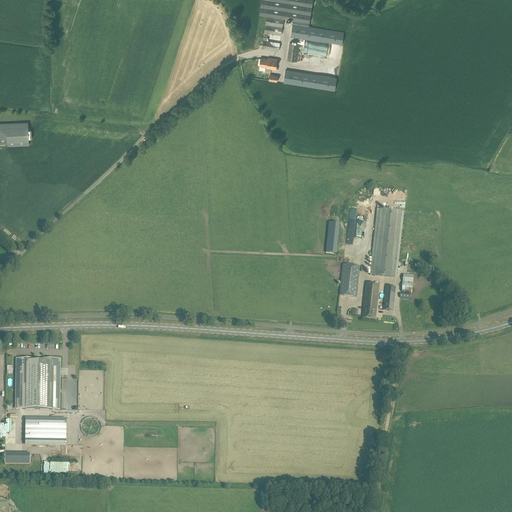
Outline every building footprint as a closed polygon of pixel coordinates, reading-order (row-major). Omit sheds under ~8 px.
[(261,0),(259,15),(266,16),(264,33),(281,36),(283,20),(284,19),(293,21),(293,24),(308,26),(312,0),(261,0)] [(293,24),(291,37),(318,41),(342,45),(344,32),(319,28),(308,26),(293,24)] [(263,40),(261,49),(278,52),(280,43),(263,40)] [(297,62),(300,44),(290,42),(287,60),(297,62)] [(275,70),(277,59),(268,57),(267,59),(260,58),(259,66),(266,67),(265,72),(270,73),(271,69),(275,70)] [(286,70),(283,83),(323,89),(335,91),(337,78),(313,74),(286,70)] [(0,123),(0,146),(28,145),(28,123),(0,123)] [(397,279),(404,212),(377,209),(370,275),(397,279)] [(356,298),(360,267),(343,265),(340,296),(356,298)] [(412,294),(413,283),(403,282),(402,293),(412,294)] [(366,284),(363,318),(375,320),(379,286),(375,285),(370,284),(370,285),(366,284)] [(393,312),(396,287),(385,286),(383,311),(393,312)] [(408,323),(413,316),(414,317),(418,311),(413,307),(411,310),(409,309),(407,312),(406,311),(403,315),(405,316),(403,319),(408,323)] [(59,411),(61,361),(18,360),(16,410),(59,411)] [(30,420),(30,445),(66,445),(66,420),(30,420)] [(0,439),(0,445),(12,446),(13,426),(2,426),(2,440),(0,439)] [(42,453),(42,462),(75,462),(75,459),(74,459),(74,455),(71,455),(71,457),(64,457),(64,455),(48,455),(48,453),(42,453)] [(30,455),(5,454),(5,464),(30,465),(30,455)]
